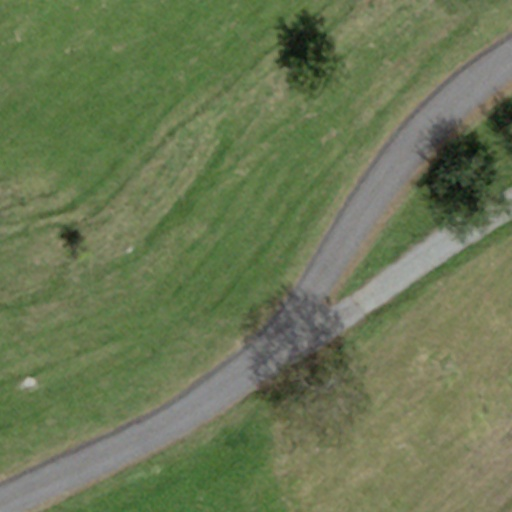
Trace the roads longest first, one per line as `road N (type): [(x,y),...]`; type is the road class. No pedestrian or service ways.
road 1 (residential): [(0,509),(149,440),(268,360),(376,173),(441,99),(511,47)]
road 2 (track): [(268,360),(511,204)]
